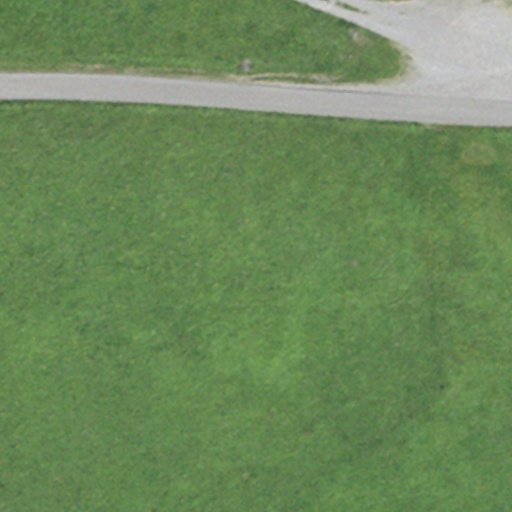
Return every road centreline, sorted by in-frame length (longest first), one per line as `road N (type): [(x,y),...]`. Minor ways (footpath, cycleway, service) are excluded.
road 1 (unclassified): [(511,114),(0,83)]
road 2 (track): [(511,79),(330,0)]
